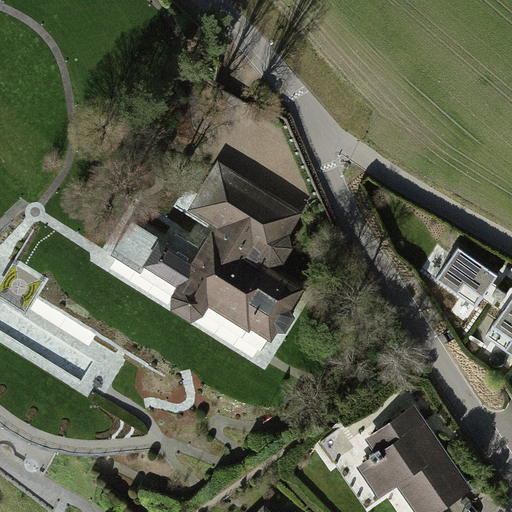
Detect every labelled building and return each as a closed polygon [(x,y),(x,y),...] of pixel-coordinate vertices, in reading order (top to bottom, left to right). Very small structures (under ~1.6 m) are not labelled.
[(204,169),(181,206),(208,226),(187,261),(151,240),(137,263),(170,284),(164,293),(163,308),(184,320),(196,313),(201,303),(263,342),(296,285),(261,265),(277,261),(286,244),(281,233),(296,211),(209,160),(204,169)] [(170,284),(137,263),(151,240),(123,223),(106,253),(41,210),(0,278),(0,423),(17,437),(58,451),(114,452),(150,449),(178,443),(217,468),(286,357),(263,342),(201,303),(196,313),(184,320),(164,308),(164,293),(170,284)] [(500,271),(453,239),(430,273),(477,304),(500,271)] [(511,293),(505,288),(475,331),(511,357),(511,293)] [(419,406),(370,438),(381,454),(362,466),(382,498),(404,485),(421,511),(433,511),(472,486),(419,406)]
